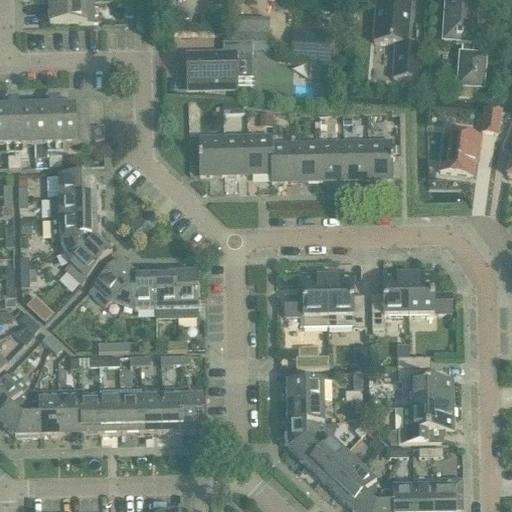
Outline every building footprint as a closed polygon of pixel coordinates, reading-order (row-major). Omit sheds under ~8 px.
[(376,0),(373,47),(395,49),(393,83),(392,83),(418,85),(420,50),(406,49),(407,32),(408,32),(409,17),(408,17),(409,0),(376,0)] [(443,48),(454,49),(462,49),(461,58),(460,58),(458,90),(482,92),(484,60),(471,59),(472,50),(472,49),(476,6),(446,3),(443,48)] [(133,4),(124,5),(125,15),(134,15),(133,4)] [(85,6),(48,7),(48,28),(93,27),(93,6),(85,6)] [(223,19),(199,19),(199,34),(222,34),(223,19)] [(290,63),(332,65),(332,49),(334,37),(292,35),(291,49),(290,63)] [(251,81),(251,60),(253,60),(253,46),(223,47),(223,59),(186,60),(187,93),(236,93),(236,82),(251,81)] [(323,70),(321,87),(333,89),(334,71),(323,70)] [(190,105),(190,114),(200,113),(200,105),(190,105)] [(242,108),(222,105),(222,119),(242,119),(242,108)] [(49,110),(33,111),(34,149),(55,149),(76,148),(88,148),(87,109),(75,110),(58,110),(58,119),(54,119),(49,119),(49,110)] [(8,111),(0,111),(0,150),(13,150),(34,149),(33,111),(17,111),(17,120),(13,120),(8,120),(8,111)] [(482,136),(498,138),(500,115),(484,113),(482,136)] [(271,118),(259,118),(259,131),(271,131),(271,119),(271,118)] [(103,134),(91,134),(91,142),(95,146),(103,146),(103,134)] [(439,176),(472,180),(475,156),(479,157),(481,140),(444,135),(439,176)] [(223,180),(247,179),(247,140),(223,141),(223,180)] [(247,179),(271,179),(271,148),(272,148),(272,140),(247,140),(247,179)] [(199,180),(223,180),(223,141),(198,141),(199,180)] [(392,145),(367,146),(368,185),(393,184),(392,145)] [(343,146),(319,147),(319,186),(344,185),(343,146)] [(367,146),(343,146),(344,185),(368,185),(367,146)] [(271,179),(271,187),(295,186),(295,147),(272,148),(271,148),(271,179)] [(319,147),(295,147),(295,186),(319,186),(319,147)] [(18,180),(18,194),(27,194),(27,179),(18,180)] [(58,182),(59,203),(95,202),(94,181),(58,182)] [(2,192),(3,202),(12,202),(11,192),(2,192)] [(18,194),(18,204),(27,204),(27,194),(18,194)] [(12,202),(3,202),(3,212),(12,212),(12,202)] [(51,204),(51,224),(95,222),(95,202),(59,203),(51,204)] [(27,204),(18,204),(18,214),(27,214),(27,204)] [(60,245),(65,257),(96,243),(95,222),(51,224),(52,245),(60,245)] [(27,225),(20,225),(21,238),(27,238),(30,238),(29,225),(27,225)] [(4,232),(4,242),(13,242),(13,232),(4,232)] [(13,242),(4,242),(4,252),(13,252),(13,242)] [(96,243),(65,257),(71,268),(65,274),(81,290),(111,258),(96,243)] [(20,263),(20,273),(29,272),(29,262),(20,263)] [(111,307),(122,312),(134,280),(119,265),(88,297),(105,313),(111,307)] [(29,272),(20,273),(21,293),(30,293),(29,272)] [(5,273),(5,283),(14,283),(14,273),(5,273)] [(432,277),(407,278),(408,320),(451,319),(450,299),(432,299),(432,277)] [(408,320),(407,278),(382,278),(383,300),(371,301),(372,333),(384,333),(384,321),(408,320)] [(175,279),(156,280),(157,324),(177,324),(175,279)] [(196,279),(175,279),(177,324),(197,323),(196,279)] [(303,333),(328,332),(326,279),(302,280),(302,302),(285,303),(285,323),(303,322),(303,333)] [(326,279),(328,332),(352,332),(352,334),(364,334),(364,301),(352,301),(351,279),(326,279)] [(134,280),(122,312),(134,316),(155,316),(155,324),(157,324),(156,280),(135,280),(134,280)] [(5,283),(6,303),(15,303),(14,283),(5,283)] [(15,303),(6,303),(6,312),(15,312),(15,303)] [(19,326),(27,333),(33,326),(25,319),(19,326)] [(33,326),(27,333),(34,340),(40,333),(33,326)] [(41,346),(49,353),(55,347),(48,340),(41,346)] [(55,347),(49,353),(56,360),(62,354),(55,347)] [(178,355),(177,347),(166,347),(167,356),(178,355)] [(187,347),(177,347),(178,355),(187,355),(187,347)] [(129,348),(109,349),(109,357),(129,356),(129,348)] [(109,357),(109,349),(99,349),(99,357),(109,357)] [(298,352),(298,362),(296,362),(296,374),(329,374),(328,361),(318,362),(318,352),(298,352)] [(356,371),(367,371),(367,352),(355,352),(356,371)] [(180,361),(170,361),(171,370),(180,370),(180,361)] [(191,361),(180,361),(180,370),(191,370),(191,361)] [(139,371),(139,362),(130,362),(130,371),(139,371)] [(150,362),(139,362),(139,371),(150,371),(150,362)] [(396,363),(397,375),(430,374),(430,362),(396,363)] [(98,372),(98,363),(89,363),(89,372),(98,372)] [(109,363),(98,363),(98,372),(109,372),(109,363)] [(78,374),(78,364),(69,364),(70,374),(78,374)] [(402,387),(402,411),(453,410),(452,386),(430,386),(430,374),(397,375),(397,387),(402,387)] [(0,390),(0,420),(21,398),(28,405),(31,397),(11,379),(0,390)] [(286,387),(287,408),(323,407),(331,406),(330,386),(322,386),(286,387)] [(158,394),(140,395),(141,439),(162,439),(161,394),(158,394)] [(179,394),(161,394),(162,439),(182,438),(181,402),(179,402),(179,394)] [(119,395),(99,396),(100,440),(120,439),(119,395)] [(140,395),(119,395),(120,439),(141,439),(140,395)] [(79,396),(58,397),(59,441),(80,440),(79,396)] [(99,396),(79,396),(80,440),(100,440),(99,396)] [(354,396),(354,406),(363,406),(362,396),(354,396)] [(31,397),(28,405),(38,405),(38,441),(59,441),(58,397),(31,397)] [(0,420),(0,429),(14,442),(28,405),(21,398),(0,420)] [(202,401),(181,402),(182,438),(203,438),(202,401)] [(14,442),(38,441),(38,405),(28,405),(14,442)] [(363,406),(354,406),(354,416),(363,416),(363,406)] [(287,408),(287,428),(323,427),(323,407),(287,408)] [(453,410),(402,411),(403,436),(398,436),(398,448),(431,447),(431,435),(453,435),(453,410)] [(287,428),(288,453),(323,438),(323,427),(287,428)] [(354,437),(360,443),(367,436),(361,430),(354,437)] [(288,453),(305,470),(330,444),(323,438),(288,453)] [(382,450),(375,443),(369,449),(377,456),(382,450)] [(305,470),(320,483),(345,458),(330,444),(305,470)] [(432,462),(432,453),(418,454),(418,462),(432,462)] [(442,453),(432,453),(432,462),(442,462),(442,453)] [(397,462),(397,454),(388,454),(388,463),(397,462)] [(407,454),(397,454),(397,462),(408,462),(407,454)] [(320,483),(335,498),(360,472),(345,458),(320,483)] [(335,498),(349,511),(350,511),(375,486),(360,472),(335,498)] [(463,511),(463,483),(433,484),(433,511),(463,511)] [(412,484),(412,493),(412,511),(433,511),(433,484),(425,484),(412,484)] [(350,511),(375,511),(382,493),(375,486),(350,511)] [(375,511),(392,511),(392,493),(382,493),(375,511)] [(412,511),(412,493),(392,493),(392,511),(412,511)]
